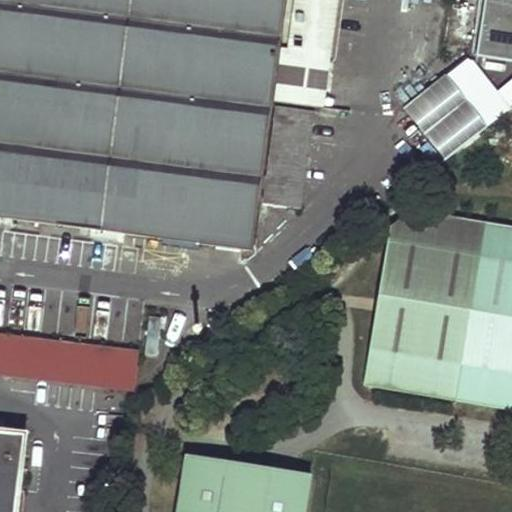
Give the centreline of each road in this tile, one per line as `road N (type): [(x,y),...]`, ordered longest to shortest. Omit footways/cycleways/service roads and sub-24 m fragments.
road 1 (unknown): [(151,439),(376,428),(511,451)]
road 2 (unknown): [(0,392),(45,415),(41,511)]
